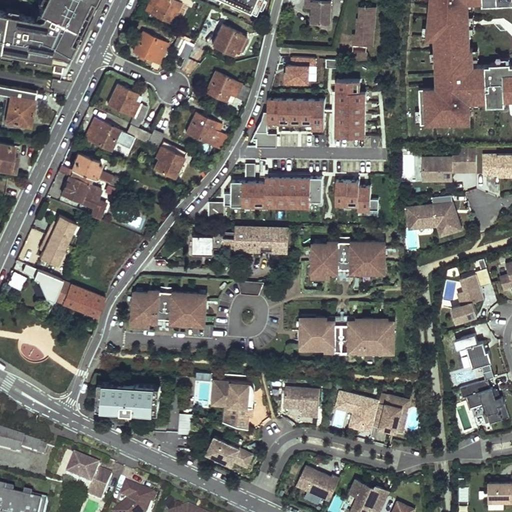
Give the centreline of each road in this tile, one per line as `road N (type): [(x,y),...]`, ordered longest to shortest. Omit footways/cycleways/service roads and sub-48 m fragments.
road 1 (residential): [(279,0),(250,102),(220,158),(114,291),(65,416)]
road 2 (residential): [(0,261),(100,48)]
road 3 (residential): [(419,458),(292,434),(273,449),(254,505)]
road 4 (residential): [(65,416),(254,505)]
road 5 (residential): [(254,505),(299,446),(392,467),(419,458)]
